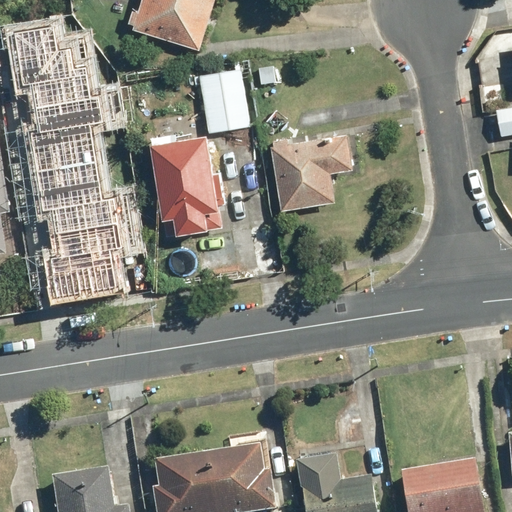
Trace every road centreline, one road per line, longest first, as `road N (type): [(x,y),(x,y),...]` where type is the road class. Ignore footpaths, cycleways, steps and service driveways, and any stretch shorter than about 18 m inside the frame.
road 1 (tertiary): [(476,301),(0,372)]
road 2 (residential): [(476,301),(426,0)]
